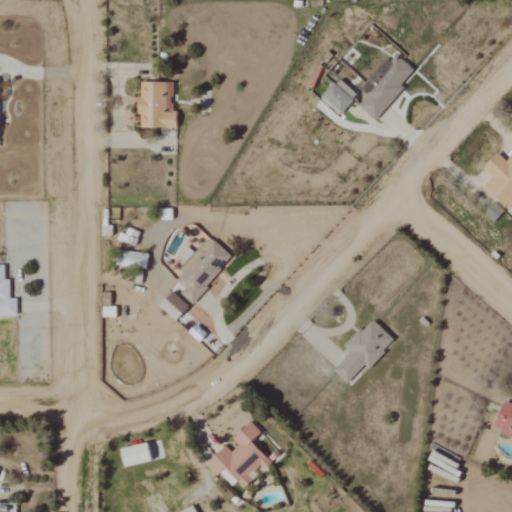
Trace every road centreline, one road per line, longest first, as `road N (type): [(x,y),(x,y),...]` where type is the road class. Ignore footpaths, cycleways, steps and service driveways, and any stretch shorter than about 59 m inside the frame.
road 1 (track): [(77,413),(127,414),(189,397),(395,193),(511,55)]
road 2 (track): [(75,511),(73,0)]
road 3 (track): [(395,193),(511,304)]
road 4 (track): [(75,144),(120,143),(116,75),(74,75)]
road 5 (track): [(285,302),(313,332),(349,323),(348,304),(319,269)]
